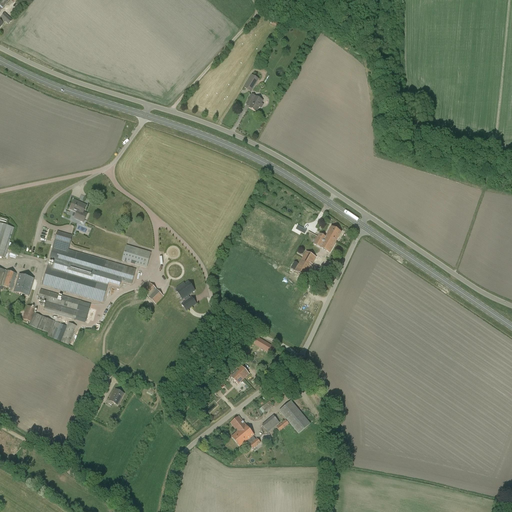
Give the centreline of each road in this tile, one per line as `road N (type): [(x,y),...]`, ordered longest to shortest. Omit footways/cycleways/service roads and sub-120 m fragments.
road 1 (unclassified): [(367,214),(238,136),(0,47)]
road 2 (primary): [(362,225),(217,140),(0,59)]
road 3 (unclassified): [(164,511),(176,464),(302,355),(362,225)]
road 4 (primary): [(511,326),(362,225)]
road 5 (unclassified): [(511,305),(367,214)]
road 6 (track): [(299,358),(323,389),(329,418),(327,511)]
road 7 (track): [(117,511),(0,426)]
road 8 (unknown): [(172,112),(258,12)]
